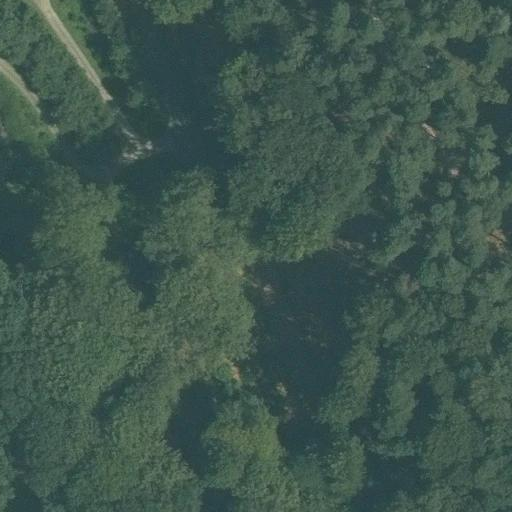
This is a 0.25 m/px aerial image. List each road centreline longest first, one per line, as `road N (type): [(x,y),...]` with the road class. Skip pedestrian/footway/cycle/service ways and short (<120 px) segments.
road 1 (unclassified): [(295,511),(260,358),(155,55),(144,0)]
road 2 (track): [(366,0),(383,52),(442,159),(511,229)]
